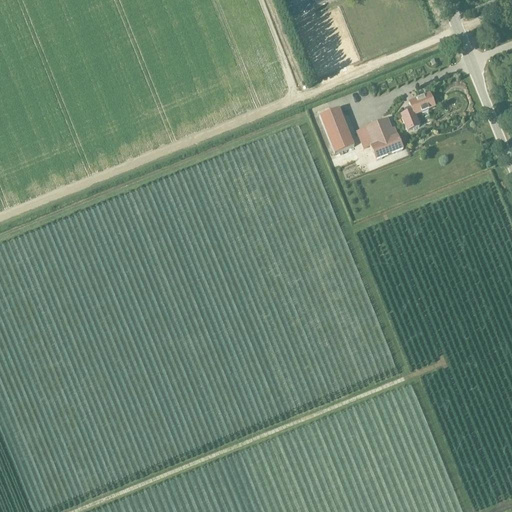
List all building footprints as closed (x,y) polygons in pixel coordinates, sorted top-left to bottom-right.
[(308,0),(312,9),(333,0),(308,0)] [(341,13),(302,25),(308,45),(326,40),(336,72),(357,66),(341,13)] [(313,58),(318,79),(336,75),(331,53),(319,56),(313,58)] [(411,110),(399,114),(406,130),(418,125),(414,116),(434,108),(429,95),(408,104),(411,110)] [(338,110),(319,118),(334,156),(353,148),(338,110)] [(387,120),(365,129),(356,133),(363,150),(370,147),(376,161),(403,150),(394,129),(391,130),(387,120)]
